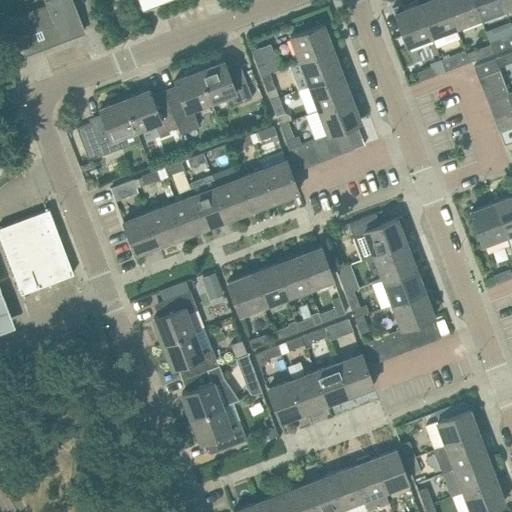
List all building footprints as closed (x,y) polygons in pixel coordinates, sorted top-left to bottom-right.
[(17,56),(50,43),(83,31),(72,3),(71,4),(69,0),(47,0),(51,11),(39,15),(36,17),(33,10),(4,22),(8,34),(16,54),(17,56)] [(456,26),(445,0),(427,0),(419,3),(431,35),(456,26)] [(480,17),(473,0),(445,0),(456,26),(480,17)] [(504,7),(501,0),(473,0),(480,17),(504,7)] [(419,3),(394,12),(406,44),(431,35),(419,3)] [(129,6),(116,11),(120,24),(133,19),(129,6)] [(332,48),(322,23),(290,35),(300,60),(332,48)] [(492,51),(508,46),(505,37),(489,43),(492,51)] [(483,56),(480,46),(466,51),(465,52),(469,61),(483,56)] [(257,66),(265,63),(259,47),(251,50),(257,66)] [(341,72),(332,48),(300,60),(309,84),(341,72)] [(465,49),(441,58),(441,61),(445,70),(469,61),(465,52),(466,51),(465,49)] [(511,59),(511,50),(503,54),(506,62),(511,59)] [(495,58),(492,59),(473,66),(478,77),(500,69),(495,58)] [(227,70),(224,60),(199,70),(211,100),(229,93),(233,104),(253,97),(240,65),(227,70)] [(432,65),(416,70),(420,80),(436,74),(432,65)] [(504,80),(500,69),(478,77),(482,88),(504,80)] [(174,79),(176,85),(178,88),(165,93),(177,125),(196,118),(192,108),(211,100),(199,70),(174,79)] [(266,90),(274,87),(268,72),(260,75),(266,90)] [(350,96),(341,72),(309,84),(318,109),(350,96)] [(508,91),(504,80),(482,88),(486,99),(507,91),(508,91)] [(152,98),(149,89),(124,98),(136,129),(154,122),(158,132),(177,125),(165,93),(152,98)] [(511,102),(508,91),(507,91),(486,99),(490,111),(511,102)] [(275,116),(283,113),(277,96),(269,98),(275,116)] [(360,121),(350,96),(318,109),(327,133),(333,131),(345,127),(356,122),(360,121)] [(99,108),(103,117),(90,122),(103,154),(121,147),(117,136),(136,129),(124,98),(99,108)] [(511,115),(511,103),(511,102),(490,111),(495,122),(511,115)] [(285,142),(293,139),(287,120),(278,124),(285,142)] [(353,148),(364,144),(356,122),(345,127),(353,148)] [(249,134),(252,142),(275,133),(272,125),(249,134)] [(342,152),(353,148),(345,127),(333,131),(342,152)] [(342,152),(333,131),(327,133),(322,135),(330,157),(342,152)] [(252,142),(249,134),(233,140),(236,148),(252,142)] [(319,161),(330,157),(322,135),(311,139),(319,161)] [(308,165),(319,161),(311,139),(300,144),(308,165)] [(213,157),(229,151),(226,143),(210,148),(213,157)] [(300,144),(288,148),(297,170),(308,165),(300,144)] [(189,166),(205,160),(202,151),(186,157),(189,166)] [(298,190),(286,158),(262,167),(274,199),(298,190)] [(166,175),(182,169),(179,161),(163,167),(166,175)] [(274,199),(262,167),(239,176),(250,204),(251,208),(274,199)] [(143,184),(159,177),(156,169),(140,175),(143,184)] [(251,208),(250,204),(239,176),(216,185),(228,217),(251,208)] [(120,192),(136,187),(133,178),(117,184),(120,192)] [(205,226),(228,217),(216,185),(193,194),(205,226)] [(205,226),(193,194),(169,203),(182,235),(205,226)] [(511,231),(511,194),(493,202),(505,234),(511,231)] [(493,202),(469,211),(482,243),(505,234),(493,202)] [(182,235),(169,203),(146,211),(158,243),(182,235)] [(21,292),(69,274),(73,273),(49,208),(0,226),(0,236),(3,244),(4,243),(18,281),(17,282),(21,292)] [(158,243),(146,211),(123,220),(135,253),(158,243)] [(375,212),(349,222),(354,235),(365,231),(373,254),(405,242),(396,217),(379,223),(375,212)] [(332,260),(340,256),(335,240),(326,243),(332,260)] [(415,266),(405,242),(373,254),(383,279),(415,266)] [(333,278),(321,246),(297,255),(309,287),(333,278)] [(309,287),(297,255),(274,264),(286,296),(309,287)] [(286,296),(274,264),(250,272),(263,304),(286,296)] [(424,291),(415,266),(383,279),(392,303),(424,291)] [(511,276),(511,275),(509,268),(493,274),(497,283),(511,276)] [(213,272),(202,277),(206,287),(218,283),(213,272)] [(263,304),(250,272),(227,281),(239,313),(263,304)] [(189,289),(158,301),(162,314),(153,317),(162,342),(193,331),(186,312),(197,307),(189,289)] [(350,308),(359,305),(353,289),(345,292),(350,308)] [(433,316),(424,291),(392,303),(401,327),(409,324),(420,320),(431,316),(433,316)] [(344,313),(338,296),(331,299),(334,307),(319,313),(322,321),(344,313)] [(0,298),(0,334),(12,330),(0,298)] [(322,321),(319,313),(295,322),(298,330),(322,321)] [(358,332),(367,329),(361,314),(353,317),(358,332)] [(428,342),(439,338),(431,316),(420,320),(428,342)] [(417,346),(428,342),(420,320),(409,324),(417,346)] [(324,327),(329,340),(342,335),(337,323),(324,327)] [(275,339),(291,333),(288,324),(272,330),(275,339)] [(417,346),(409,324),(401,327),(397,329),(406,350),(417,346)] [(311,341),(326,335),(323,327),(308,332),(311,341)] [(394,355),(406,350),(397,329),(386,333),(394,355)] [(162,342),(172,367),(181,364),(186,376),(218,364),(211,345),(200,350),(193,331),(162,342)] [(383,359),(394,355),(386,333),(375,337),(383,359)] [(250,347),(267,343),(264,334),(248,339),(250,347)] [(287,349),(302,343),(299,335),(284,341),(287,349)] [(375,337),(364,342),(372,363),(383,359),(375,337)] [(241,339),(230,343),(235,356),(246,352),(241,339)] [(263,358),(280,352),(277,344),(260,350),(263,358)] [(373,384),(366,365),(361,352),(337,361),(349,393),(373,384)] [(326,402),(349,393),(337,361),(314,370),(326,402)] [(180,399),(188,418),(232,402),(238,400),(225,383),(218,364),(186,376),(191,389),(181,392),(183,398),(180,399)] [(303,411),(326,402),(314,370),(291,379),(303,411)] [(245,384),(252,394),(262,391),(255,372),(245,384)] [(303,411),(291,379),(267,388),(279,420),(303,411)] [(232,402),(188,418),(195,438),(198,436),(200,442),(206,440),(209,439),(214,451),(246,439),(232,402)] [(477,432),(468,408),(436,420),(445,444),(477,432)] [(486,455),(477,432),(445,444),(454,467),(486,455)] [(406,459),(414,456),(408,440),(400,443),(406,459)] [(408,481),(396,449),(372,458),(384,490),(408,481)] [(495,478),(486,455),(454,467),(463,490),(490,480),(495,478)] [(414,456),(406,459),(412,475),(420,472),(414,456)] [(384,490),(372,458),(349,466),(361,498),(384,490)] [(361,498),(349,466),(326,475),(338,507),(361,498)] [(324,511),(338,507),(326,475),(303,484),(313,511),(324,511)] [(495,478),(490,480),(463,490),(471,511),(477,511),(504,502),(495,478)] [(313,511),(303,484),(279,493),(286,511),(313,511)] [(423,506),(432,502),(426,486),(417,489),(423,506)] [(286,511),(279,493),(256,501),(260,511),(286,511)] [(260,511),(256,501),(232,510),(233,511),(260,511)] [(435,511),(432,502),(423,506),(424,511),(435,511)]
